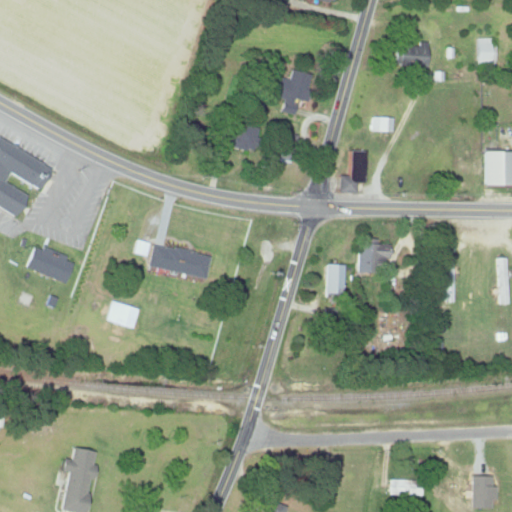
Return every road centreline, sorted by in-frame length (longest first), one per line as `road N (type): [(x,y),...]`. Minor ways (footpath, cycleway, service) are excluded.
road 1 (tertiary): [(215,511),(247,437),(371,0)]
road 2 (secondary): [(0,102),(103,158),(224,198),(511,209)]
road 3 (residential): [(511,433),(247,437)]
